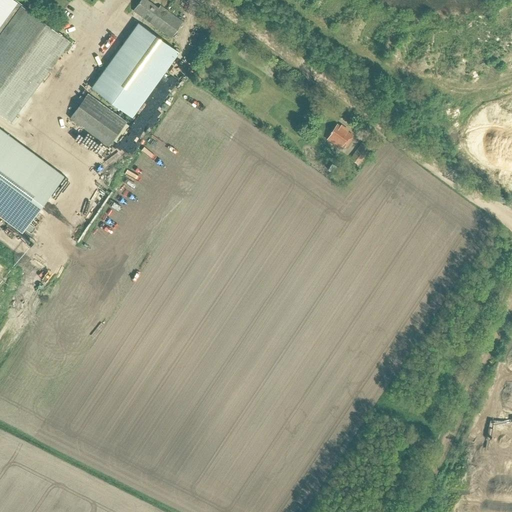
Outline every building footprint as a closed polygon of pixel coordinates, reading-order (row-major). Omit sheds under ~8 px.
[(0,0),(0,35),(22,6),(12,0),(0,0)] [(34,0),(33,3),(52,17),(58,9),(45,0),(34,0)] [(22,6),(0,35),(0,114),(9,121),(69,41),(22,6)] [(178,53),(138,23),(91,88),(131,117),(178,53)] [(107,44),(111,47),(120,31),(113,27),(107,36),(110,38),(107,44)] [(126,121),(87,93),(69,118),(108,146),(126,121)] [(344,148),(353,136),(337,125),(329,135),(339,142),(338,144),(344,148)] [(64,176),(0,128),(0,216),(22,233),(64,176)] [(361,143),(350,158),(358,164),(370,149),(361,143)] [(342,177),(345,172),(339,168),(336,172),(342,177)]
